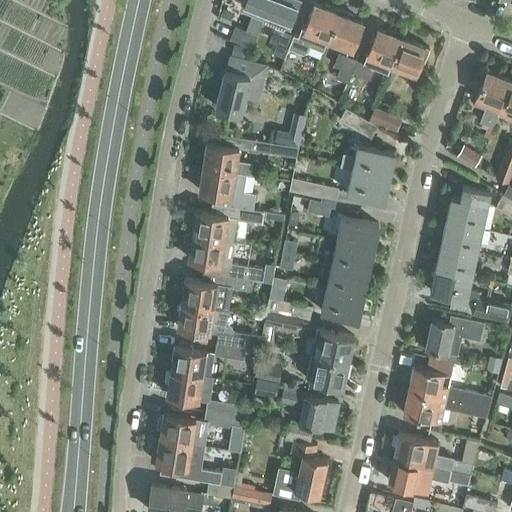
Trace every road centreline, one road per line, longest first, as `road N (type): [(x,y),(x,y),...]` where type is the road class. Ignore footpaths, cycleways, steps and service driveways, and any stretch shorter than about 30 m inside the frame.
road 1 (residential): [(120,511),(137,341),(203,0)]
road 2 (secondary): [(72,511),(97,242),(140,0)]
road 3 (residential): [(350,511),(416,190),(470,25)]
